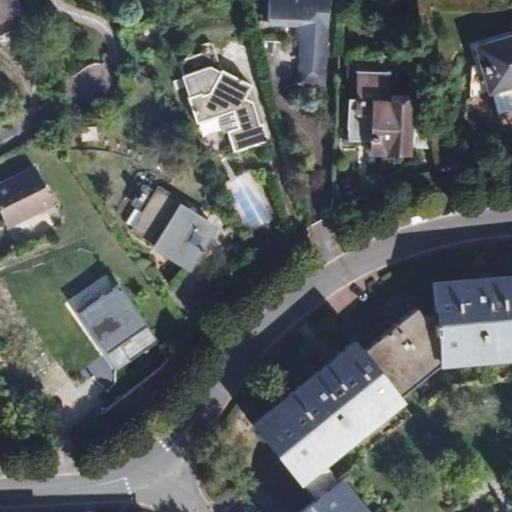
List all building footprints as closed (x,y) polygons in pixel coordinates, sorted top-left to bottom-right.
[(13,0),(0,0),(0,36),(24,25),(17,10),(18,10),(13,0)] [(266,0),(265,22),(299,23),(298,41),(303,41),(302,54),(298,54),(296,83),(325,85),(328,0),(266,0)] [(511,35),(476,47),(495,116),(511,110),(511,35)] [(410,101),(414,101),(416,59),(408,58),(408,56),(397,55),(397,57),(383,57),(383,55),(372,55),(372,57),(358,57),(358,55),(347,54),(346,76),(358,77),(356,109),(349,109),(348,126),(349,126),(349,140),(369,141),(369,153),(408,155),(410,101)] [(208,66),(180,76),(195,124),(217,116),(223,134),(227,133),(233,154),(268,141),(262,123),(259,124),(252,101),(244,98),(250,84),(220,69),(219,71),(208,66)] [(431,148),(432,116),(416,115),(415,148),(431,148)] [(53,205),(34,165),(0,181),(0,217),(5,229),(53,205)] [(157,187),(155,191),(142,183),(129,204),(142,212),(131,230),(154,244),(152,248),(188,270),(215,226),(179,205),(181,201),(157,187)] [(365,511),(359,505),(351,511),(347,511),(341,504),(347,499),(333,483),(331,485),(312,462),(326,450),(330,455),(374,419),(365,408),(373,402),(378,407),(394,394),(397,397),(417,380),(414,376),(438,357),(437,349),(456,347),(457,361),(506,357),(505,343),(511,342),(511,275),(431,282),(434,312),(421,313),(415,306),(360,352),(351,340),(250,423),(298,482),(299,481),(313,499),(297,511),(365,511)] [(60,311),(37,277),(0,303),(0,339),(6,348),(60,311)]
